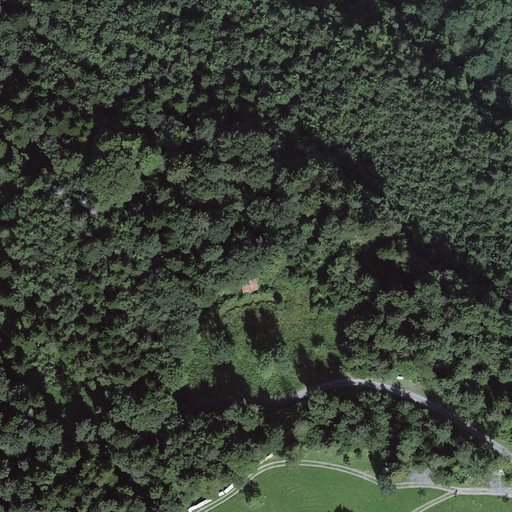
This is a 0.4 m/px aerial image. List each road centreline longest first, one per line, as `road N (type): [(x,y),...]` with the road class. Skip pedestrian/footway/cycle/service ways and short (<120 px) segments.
road 1 (track): [(0,455),(180,418),(210,403),(269,403),(338,385),(377,385),(423,400),(511,462)]
road 2 (track): [(511,490),(388,485),(303,463),(270,465),(199,511)]
